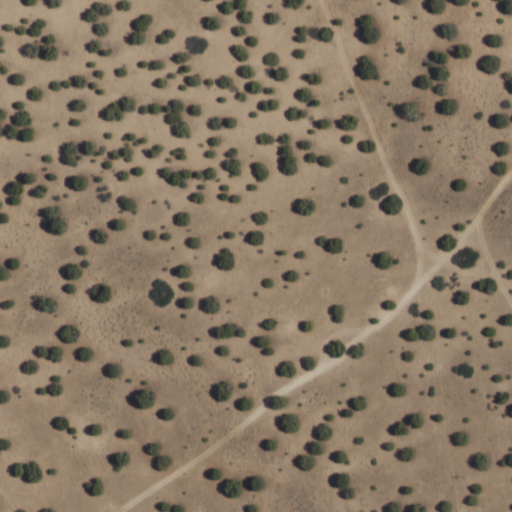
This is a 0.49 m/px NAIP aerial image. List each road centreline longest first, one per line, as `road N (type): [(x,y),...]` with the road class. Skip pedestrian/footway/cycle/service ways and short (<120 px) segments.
road 1 (track): [(511,156),(435,243),(123,511)]
road 2 (residential): [(290,0),(316,57),(383,289)]
